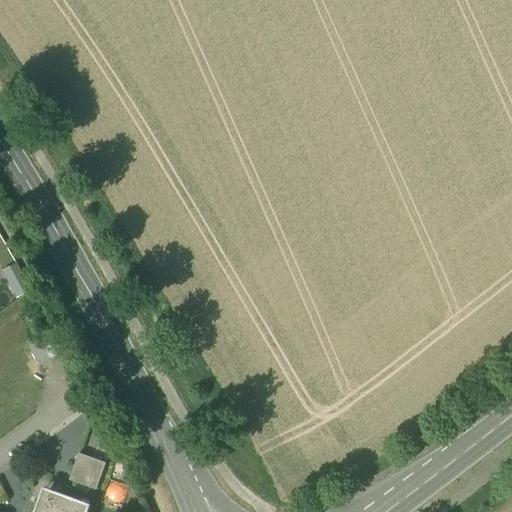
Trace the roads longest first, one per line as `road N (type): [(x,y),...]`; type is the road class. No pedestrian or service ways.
road 1 (tertiary): [(0,142),(71,259),(166,446)]
road 2 (secondary): [(511,415),(387,511)]
